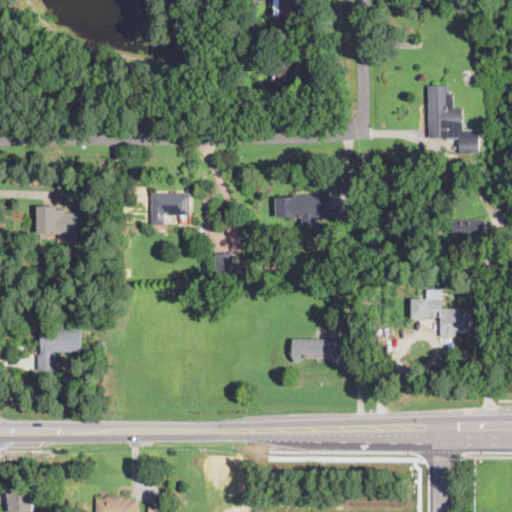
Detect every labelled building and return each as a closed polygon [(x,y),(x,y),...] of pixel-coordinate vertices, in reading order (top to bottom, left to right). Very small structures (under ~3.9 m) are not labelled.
[(300,0),(301,14),(276,15),(275,0),(300,0)] [(476,0),(476,11),(456,11),(456,0),(476,0)] [(294,79),(293,82),(287,79),(281,93),(269,88),(276,73),(271,71),(276,59),(299,69),(294,79)] [(450,86),(450,94),(454,94),(455,107),(464,107),(464,130),(480,130),(481,153),(460,153),(460,138),(431,138),(430,84),(450,84),(450,86)] [(443,181),(440,182),(437,181),(436,179),(436,175),(439,174),(441,174),(444,178),(443,181)] [(193,210),(193,213),(193,215),(169,215),(169,212),(167,212),(167,225),(154,225),(154,193),(193,193),(193,210)] [(322,216),(317,216),(318,224),(304,225),(304,216),(278,217),(278,197),(328,196),(329,216),(322,216)] [(79,213),(79,234),(72,234),(72,237),(62,237),(62,233),(39,233),(39,229),(39,206),(59,206),(59,209),(67,209),(67,212),(79,213)] [(487,219),(487,231),(487,237),(470,238),(471,244),(469,244),(469,249),(456,250),(455,229),(453,230),(453,227),(453,220),(487,219)] [(230,274),(217,274),(217,254),(233,253),(234,274),(230,274)] [(443,307),(470,307),(470,334),(442,334),(442,317),(414,317),(414,298),(443,299),(443,307)] [(41,372),(39,372),(39,354),(43,354),(43,329),(75,329),(75,352),(60,352),(60,372),(41,372)] [(349,351),(349,352),(334,352),(334,359),(306,358),(298,363),(292,353),(295,351),(295,339),(349,340),(349,351)] [(35,487),(35,510),(8,510),(8,499),(11,499),(11,486),(35,487)] [(125,497),(125,499),(140,499),(140,511),(97,511),(97,498),(107,498),(107,496),(125,497)]
